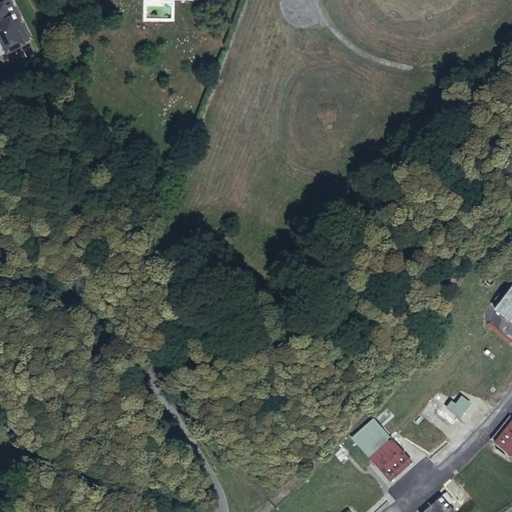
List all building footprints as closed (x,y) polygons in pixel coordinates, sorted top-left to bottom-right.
[(26,41),(3,0),(0,0),(0,38),(7,52),(26,41)] [(465,5),(467,0),(367,0),(374,10),(388,22),(406,29),(426,30),(441,25),(448,22),(454,17),(465,5)] [(60,27),(67,17),(55,9),(49,19),(60,27)] [(53,66),(70,55),(65,48),(48,59),(53,66)] [(511,285),(493,310),(511,324),(511,285)] [(455,404),(451,401),(445,409),(459,419),(471,404),(461,396),(455,404)] [(351,437),(391,480),(413,460),(374,418),(351,437)] [(511,420),(495,443),(511,456),(511,420)] [(346,457),(340,450),(334,455),(340,462),(346,457)] [(442,495),(450,504),(454,501),(446,492),(442,495)] [(455,511),(456,511),(450,504),(442,495),(442,494),(421,511),(455,511)]
